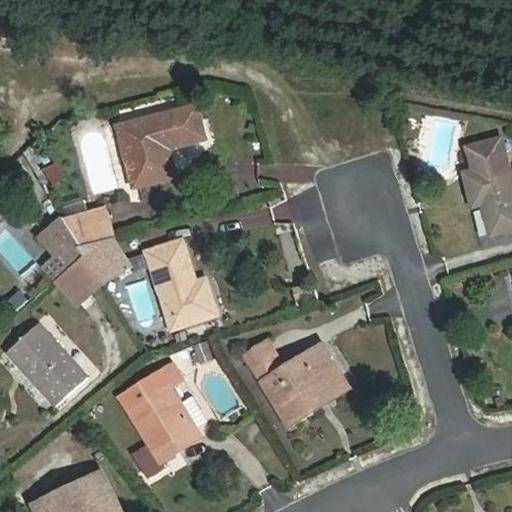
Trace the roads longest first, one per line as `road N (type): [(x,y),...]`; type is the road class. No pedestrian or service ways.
road 1 (track): [(362,200),(241,71),(0,20)]
road 2 (residential): [(463,450),(389,223),(362,200)]
